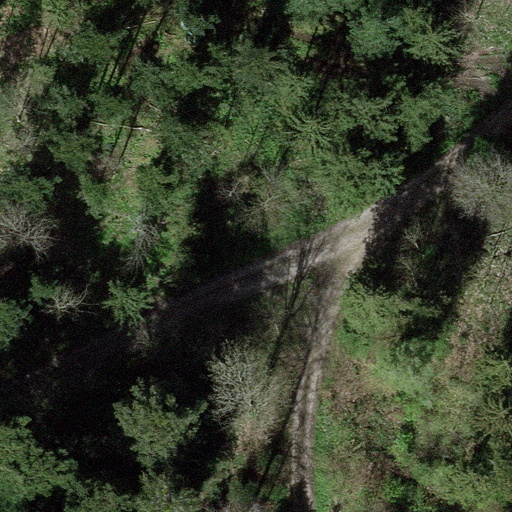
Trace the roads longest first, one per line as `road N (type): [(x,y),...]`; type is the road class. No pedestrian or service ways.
road 1 (track): [(511,110),(361,229),(0,400)]
road 2 (track): [(309,511),(312,399),(361,229)]
